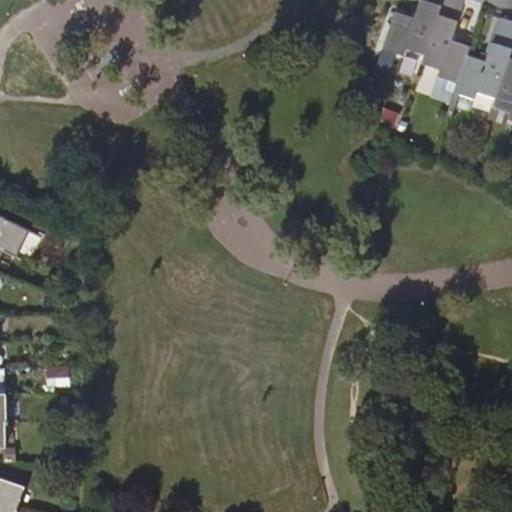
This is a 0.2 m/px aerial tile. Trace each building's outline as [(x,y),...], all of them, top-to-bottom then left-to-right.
[(419,0),(414,18),(407,16),(396,12),(384,49),(403,55),(406,49),(424,54),(442,0),(419,0)] [(458,83),(467,56),(470,47),(450,40),(463,0),(442,0),(424,54),(421,63),(439,70),(437,76),(458,83)] [(485,62),(467,56),(458,83),(454,92),(474,99),(477,93),(494,98),(511,45),(511,21),(499,17),(485,62)] [(511,121),(511,45),(494,98),(491,107),(509,113),(507,120),(511,121)] [(0,248),(3,250),(15,255),(20,258),(28,262),(41,238),(27,231),(0,217),(0,248)] [(0,506),(14,511),(23,488),(0,479),(0,506)]
